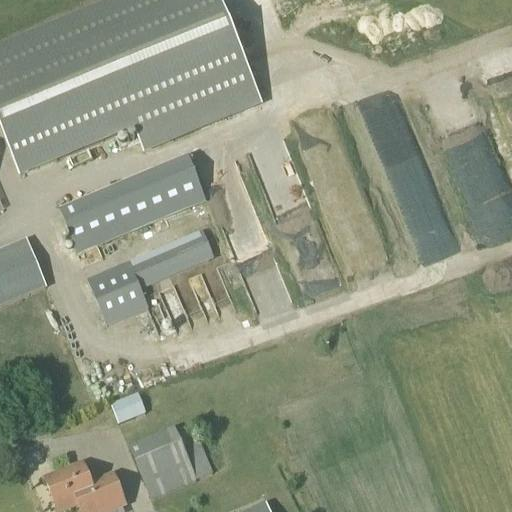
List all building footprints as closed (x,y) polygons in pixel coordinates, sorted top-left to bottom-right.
[(254,90),(230,34),(216,0),(115,0),(0,47),(0,135),(18,179),(133,132),(143,156),(261,107),(254,90)] [(137,242),(170,229),(166,220),(205,203),(187,159),(58,213),(76,258),(134,233),(137,242)] [(312,301),(347,288),(315,201),(283,212),(279,199),(288,196),(282,181),(270,186),(312,301)] [(106,329),(147,312),(140,293),(213,261),(201,233),(85,282),(106,329)] [(25,242),(0,252),(0,310),(46,291),(25,242)] [(368,278),(370,290),(387,287),(385,276),(368,278)] [(117,428),(136,421),(145,417),(137,396),(109,407),(117,428)] [(212,476),(191,427),(175,434),(173,430),(126,450),(149,504),(197,484),(196,483),(212,476)] [(234,461),(251,455),(247,443),(230,449),(234,461)] [(90,487),(82,466),(43,482),(55,511),(65,511),(77,507),(78,511),(112,511),(124,507),(112,478),(90,487)]
